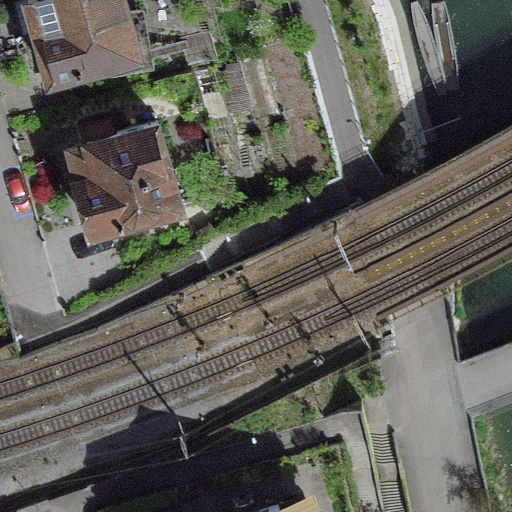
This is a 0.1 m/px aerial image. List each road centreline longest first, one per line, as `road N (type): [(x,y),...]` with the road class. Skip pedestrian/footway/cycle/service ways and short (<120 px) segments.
road 1 (residential): [(71,511),(155,474),(344,420)]
road 2 (residential): [(0,215),(36,334)]
